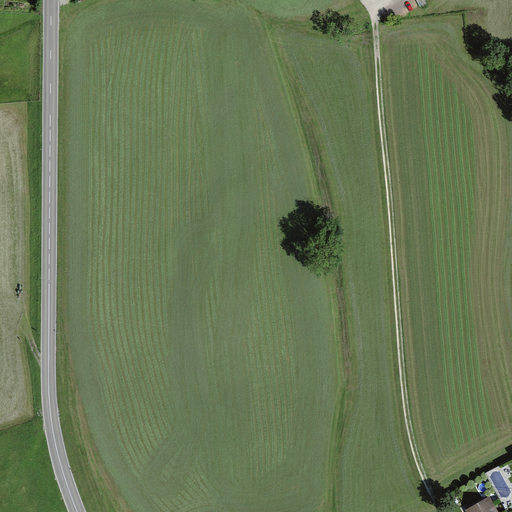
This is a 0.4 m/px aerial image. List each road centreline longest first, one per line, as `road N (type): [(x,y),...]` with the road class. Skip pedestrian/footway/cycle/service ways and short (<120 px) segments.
road 1 (track): [(364,0),(374,15),(407,414),(419,470),(443,511)]
road 2 (primary): [(51,0),(48,379),(60,463),(77,511)]
